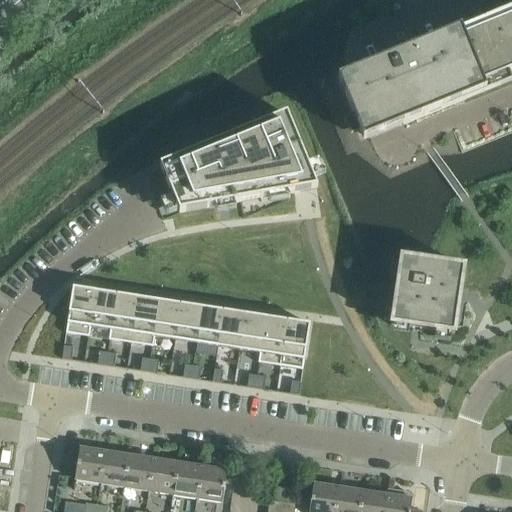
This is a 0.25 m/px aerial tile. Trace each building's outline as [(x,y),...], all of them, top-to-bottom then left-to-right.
[(511,81),(511,8),(338,80),(363,142),(370,139),(511,81)] [(294,194),(315,190),(284,116),(157,167),(167,190),(177,214),(213,208),(227,205),(241,203),(261,200),(294,194)] [(460,297),(464,269),(401,259),(391,326),(416,330),(454,336),(460,297)] [(73,289),(66,335),(89,338),(95,293),(73,289)] [(95,293),(89,338),(90,338),(91,328),(110,331),(109,341),(110,341),(117,296),(95,293)] [(117,296),(110,341),(131,345),(138,299),(117,296)] [(138,299),(131,345),(153,348),(160,303),(138,299)] [(160,303),(153,348),(154,348),(155,338),(175,341),(181,306),(160,303)] [(181,306),(175,341),(197,345),(202,309),(181,306)] [(202,309),(197,345),(218,348),(224,312),(202,309)] [(224,312),(218,348),(239,351),(245,316),(224,312)] [(245,316),(239,351),(260,354),(258,364),(259,364),(266,319),(245,316)] [(266,319),(259,364),(281,368),(288,322),(266,319)] [(288,322),(281,368),(303,371),(310,326),(288,322)] [(64,347),(62,360),(71,362),(73,349),(64,347)] [(100,353),(98,366),(106,367),(108,354),(100,353)] [(108,354),(106,367),(114,368),(116,355),(108,354)] [(142,359),(141,372),(149,374),(151,361),(142,359)] [(151,361),(149,374),(157,375),(159,362),(151,361)] [(185,366),(183,379),(191,380),(193,367),(185,366)] [(193,367),(191,380),(199,381),(201,368),(193,367)] [(215,371),(213,384),(221,385),(223,372),(215,371)] [(249,376),(247,389),(256,390),(258,377),(249,376)] [(258,377),(256,390),(264,391),(266,378),(258,377)] [(292,382),(290,395),(299,397),(301,384),(292,382)] [(80,449),(75,481),(100,485),(105,453),(80,449)] [(124,489),(129,456),(105,453),(100,485),(124,489)] [(129,456),(124,489),(149,493),(154,460),(129,456)] [(173,496),(178,464),(154,460),(149,493),(173,496)] [(178,464),(173,496),(197,500),(202,468),(178,464)] [(222,504),(227,472),(202,468),(197,500),(222,504)] [(313,485),(309,511),(334,511),(338,489),(313,485)] [(275,489),(272,503),(295,507),(298,492),(275,489)] [(358,511),(362,493),(338,489),(334,511),(358,511)] [(384,511),(387,496),(362,493),(358,511),(384,511)] [(410,511),(412,500),(410,500),(411,496),(409,494),(401,493),(398,494),(398,498),(387,496),(384,511),(410,511)] [(86,506),(65,503),(63,511),(95,511),(96,506),(86,504),(86,506)] [(272,503),(269,503),(267,511),(294,511),(295,507),(272,503)]
